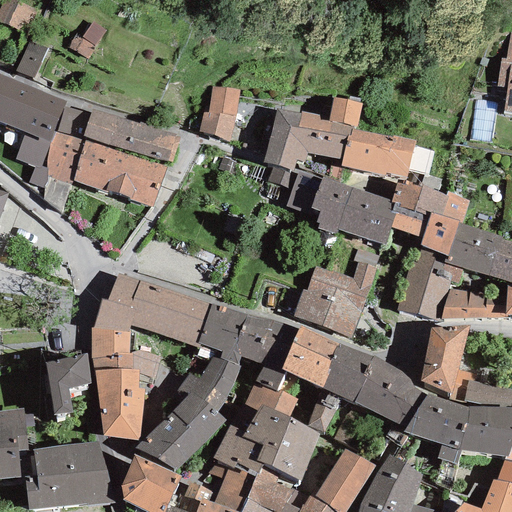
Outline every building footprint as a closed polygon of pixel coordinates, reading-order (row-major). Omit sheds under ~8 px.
[(31,24),(36,10),(10,0),(3,0),(0,10),(0,22),(19,29),(22,21),(31,24)] [(106,30),(93,21),(80,39),(76,36),(68,46),(86,59),(106,30)] [(511,31),(509,31),(505,58),(501,57),(497,87),(505,88),(502,112),(511,113),(511,31)] [(46,48),(29,41),(15,71),(33,78),(46,48)] [(15,159),(35,167),(28,183),(44,188),(47,177),(47,168),(41,166),(49,147),(53,132),(66,102),(0,74),(0,122),(25,132),(15,159)] [(239,89),(211,87),(208,113),(203,112),(198,132),(229,141),(235,118),(239,89)] [(361,103),(333,97),(328,117),(328,121),(352,126),(356,127),(361,103)] [(496,136),(496,100),(476,100),(477,136),(496,136)] [(83,136),(90,115),(65,107),(57,131),(85,140),(86,137),(83,136)] [(83,136),(86,137),(172,162),(179,138),(175,137),(175,134),(92,109),(90,115),(83,136)] [(301,114),(277,109),(262,162),(273,166),(293,171),(293,169),(296,160),(304,162),(314,115),(301,112),(301,114)] [(351,129),(352,126),(328,121),(328,117),(314,115),(304,162),(296,160),(293,169),(298,171),(321,180),(322,178),(336,183),(340,166),(341,160),(347,135),(350,135),(351,129)] [(406,178),(414,140),(392,136),(392,138),(351,129),(350,135),(347,135),(341,160),(340,166),(384,177),(385,173),(406,178)] [(74,181),(152,207),(166,167),(53,132),(49,147),(47,168),(47,177),(72,186),(74,181)] [(308,214),(310,209),(321,180),(298,171),(293,169),(293,171),(273,166),(267,181),(291,190),(285,206),(308,214)] [(337,230),(351,188),(336,183),(322,178),(321,180),(310,209),(319,211),(314,223),(318,225),(316,229),(335,236),(337,230)] [(413,210),(422,190),(398,182),(389,201),(394,203),(391,212),(395,214),(390,229),(423,239),(430,217),(413,210)] [(445,195),(423,186),(422,190),(413,210),(430,217),(423,239),(420,246),(445,255),(447,256),(458,223),(461,224),(469,200),(447,191),(445,195)] [(389,201),(351,188),(337,230),(384,246),(390,229),(395,214),(391,212),(394,203),(389,201)] [(488,276),(499,239),(501,236),(461,224),(458,223),(447,256),(445,255),(443,263),(462,268),(488,276)] [(511,284),(511,242),(499,239),(488,276),(508,282),(507,285),(511,284)] [(456,285),(462,268),(443,263),(445,255),(420,246),(415,244),(395,310),(440,322),(440,319),(448,289),(450,283),(456,285)] [(351,279),(315,267),(307,292),(301,290),(292,317),(352,337),(375,269),(357,263),(351,279)] [(197,343),(208,304),(118,275),(106,301),(101,299),(94,328),(130,332),(130,325),(196,348),(197,343)] [(506,294),(448,289),(440,319),(504,316),(506,294)] [(247,316),(208,304),(197,343),(222,350),(219,358),(229,363),(247,316)] [(298,329),(247,316),(229,363),(236,366),(240,356),(263,365),(281,371),(282,369),(298,329)] [(338,344),(300,326),(298,329),(282,369),(302,379),(322,388),(330,370),(327,369),(338,344)] [(457,371),(468,327),(431,327),(420,381),(451,394),(457,371)] [(94,328),(91,328),(91,354),(95,371),(132,370),(132,355),(128,354),(130,332),(94,328)] [(240,367),(236,366),(229,363),(219,358),(222,350),(197,343),(196,348),(186,371),(188,373),(177,389),(189,396),(191,392),(217,412),(228,396),(240,367)] [(372,357),(338,344),(327,369),(330,370),(322,388),(355,402),(366,377),(363,376),(372,357)] [(90,383),(86,353),(45,362),(53,415),(72,412),(67,388),(90,383)] [(396,369),(372,357),(363,376),(366,377),(355,402),(399,425),(421,392),(413,387),(409,380),(396,369)] [(293,396),(302,379),(282,369),(281,371),(263,365),(244,404),(257,412),(261,406),(289,417),(297,399),(293,396)] [(140,437),(144,389),(138,388),(138,370),(132,370),(95,371),(102,435),(137,441),(140,437)] [(467,381),(473,382),(475,375),(457,371),(451,394),(449,394),(448,398),(463,403),(463,401),(467,381)] [(511,390),(473,382),(467,381),(463,401),(480,404),(510,406),(511,394),(511,390)] [(189,396),(171,413),(201,444),(226,419),(217,412),(191,392),(189,396)] [(469,407),(427,394),(403,432),(441,445),(436,458),(457,465),(459,449),(466,427),(469,407)] [(334,411),(315,404),(307,425),(322,431),(334,411)] [(289,417),(261,406),(257,412),(246,432),(242,437),(261,444),(254,458),(262,462),(297,480),(300,481),(318,434),(289,417)] [(511,408),(482,407),(469,407),(466,427),(459,449),(504,457),(507,457),(511,445),(511,408)] [(23,408),(0,411),(0,478),(20,477),(18,451),(28,450),(23,408)] [(176,469),(201,444),(171,413),(135,449),(176,469)] [(242,437),(246,432),(230,425),(213,459),(255,478),(262,462),(254,458),(261,444),(242,437)] [(97,442),(62,446),(72,506),(114,503),(97,442)] [(511,445),(507,457),(504,457),(503,459),(511,460),(511,445)] [(28,510),(72,506),(62,446),(33,450),(36,475),(24,476),(28,510)] [(336,511),(344,511),(375,465),(344,450),(314,496),(336,511)] [(181,477),(133,454),(120,485),(121,499),(146,511),(164,511),(173,495),(181,477)] [(422,475),(389,455),(376,473),(360,504),(385,511),(409,511),(412,504),(422,475)] [(241,511),(255,478),(213,459),(207,474),(223,480),(213,503),(239,511),(241,511)] [(511,511),(511,460),(503,459),(497,481),(492,480),(482,509),(463,502),(453,511),(511,511)] [(292,490),(297,480),(262,462),(255,478),(241,511),(297,511),(301,506),(309,496),(292,490)] [(212,492),(188,483),(182,498),(178,509),(186,511),(195,511),(201,498),(208,501),(212,492)] [(182,498),(173,495),(164,511),(186,511),(178,509),(182,498)] [(331,511),(309,496),(301,506),(297,511),(331,511)] [(239,511),(213,503),(208,501),(201,498),(195,511),(239,511)]
